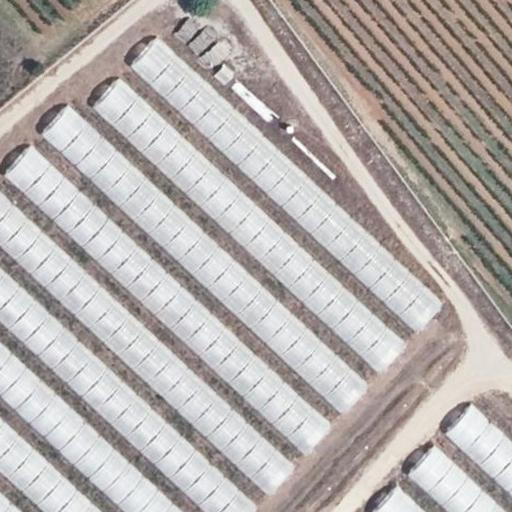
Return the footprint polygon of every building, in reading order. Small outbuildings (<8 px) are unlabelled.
[(208,24),(188,38),(209,67),(229,53),(208,24)] [(176,110),(203,83),(155,34),(127,61),(176,110)] [(114,77),(91,102),(196,198),(219,173),(114,77)] [(143,225),(167,198),(62,104),(38,130),(143,225)] [(0,244),(59,298),(85,270),(0,192),(0,244)] [(414,330),(440,303),(386,251),(360,278),(414,330)] [(46,310),(0,268),(0,318),(20,338),(46,310)] [(341,331),(378,369),(403,344),(367,307),(341,331)] [(328,349),(306,373),(344,407),(365,383),(328,349)] [(306,443),(322,424),(312,416),(296,435),(306,443)] [(231,455),(266,492),(292,466),(257,430),(231,455)] [(505,511),(428,443),(403,471),(448,511),(505,511)] [(424,511),(392,483),(365,511),(424,511)] [(208,507),(213,511),(250,511),(255,508),(233,484),(208,507)]
